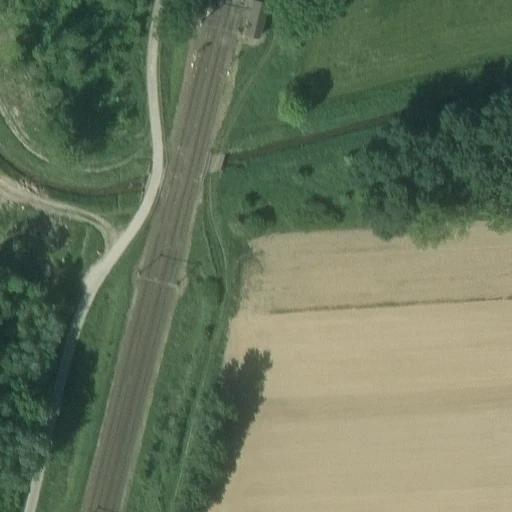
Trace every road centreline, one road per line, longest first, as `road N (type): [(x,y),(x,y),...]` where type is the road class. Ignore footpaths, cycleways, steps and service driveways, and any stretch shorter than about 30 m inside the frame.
road 1 (unclassified): [(30,511),(89,291),(138,224),(157,174),(151,50),(160,0)]
road 2 (track): [(170,511),(225,291),(208,187),(214,147),(284,0)]
